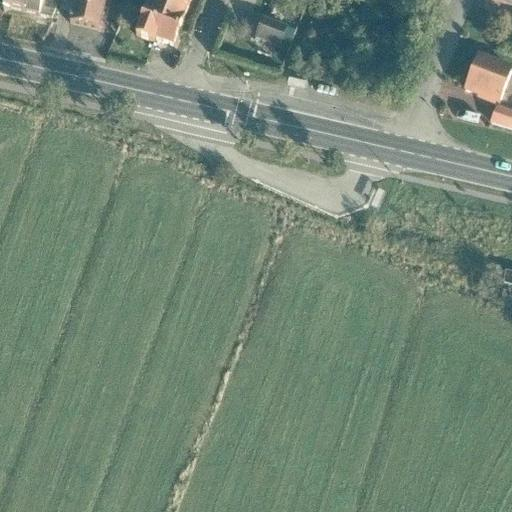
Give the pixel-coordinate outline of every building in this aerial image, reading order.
[(4,7),(2,9),(4,14),(8,12),(11,12),(12,12),(52,22),(59,2),(51,0),(8,0),(7,4),(5,4),(4,7)] [(75,0),(69,26),(99,32),(106,0),(105,0),(75,0)] [(148,5),(135,38),(153,44),(154,42),(173,49),(191,0),(153,0),(151,7),(148,5)] [(295,21),(264,13),(259,31),(289,40),(295,21)] [(511,72),(480,61),(466,96),(511,113),(511,72)]
